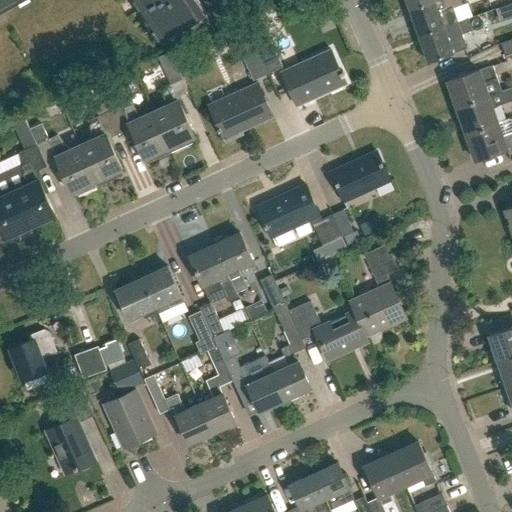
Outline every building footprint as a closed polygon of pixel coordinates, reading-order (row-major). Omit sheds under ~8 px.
[(0,0),(0,9),(17,0),(0,0)] [(199,0),(139,0),(166,39),(207,12),(199,0)] [(405,0),(409,10),(437,0),(405,0)] [(418,36),(458,22),(453,8),(462,5),(460,0),(437,0),(409,10),(418,36)] [(467,19),(458,22),(418,36),(427,62),(452,53),(445,32),(452,30),(454,36),(470,31),(467,19)] [(248,28),(268,74),(283,67),(270,38),(262,22),(248,28)] [(254,80),(268,74),(248,28),(233,35),(254,80)] [(505,55),(511,53),(511,39),(501,43),(505,55)] [(297,106),(346,84),(331,50),(281,71),(297,106)] [(457,108),(488,97),(488,96),(501,92),(497,78),(492,66),(479,71),(479,70),(447,81),(457,108)] [(189,92),(179,70),(167,75),(171,85),(162,89),(164,107),(153,112),(170,148),(195,136),(177,97),(189,92)] [(228,142),(245,134),(243,131),(274,117),(258,82),(209,105),(224,139),(226,138),(228,142)] [(457,108),(466,134),(497,123),(492,108),(511,100),(511,88),(501,92),(488,96),(488,97),(457,108)] [(108,139),(119,134),(109,113),(103,100),(93,105),(99,117),(89,122),(91,140),(80,145),(97,181),(122,170),(108,139)] [(145,159),(170,148),(153,112),(142,117),(131,103),(109,113),(119,134),(131,129),(145,159)] [(497,123),(466,134),(475,160),(507,149),(506,148),(511,146),(511,131),(502,136),(497,123)] [(41,124),(29,129),(37,146),(47,167),(58,162),(72,192),(97,181),(80,145),(70,150),(58,136),(49,140),(41,124)] [(47,167),(37,146),(20,153),(22,166),(6,173),(31,227),(55,216),(35,173),(47,167)] [(344,202),(390,181),(377,151),(330,173),(344,202)] [(0,227),(5,239),(31,227),(6,173),(0,175),(0,227)] [(343,236),(333,214),(322,219),(306,185),(258,207),(272,239),(311,221),(323,246),(343,236)] [(333,214),(343,236),(353,232),(343,209),(333,214)] [(215,245),(230,279),(241,274),(239,269),(254,263),(241,233),(215,245)] [(215,245),(190,257),(210,302),(225,296),(228,302),(239,297),(230,279),(215,245)] [(351,303),(355,312),(366,335),(406,316),(387,275),(398,270),(387,245),(364,256),(380,289),(351,303)] [(156,308),(168,302),(170,307),(184,301),(168,266),(142,278),(156,308)] [(273,309),(285,304),(272,275),(260,280),(273,309)] [(158,312),(156,308),(142,278),(116,290),(129,319),(143,313),(145,318),(158,312)] [(200,311),(201,310),(213,338),(218,336),(218,335),(224,332),(211,302),(199,308),(200,311)] [(366,335),(355,312),(323,327),(311,302),(289,312),(302,340),(316,334),(328,359),(368,340),(366,335)] [(268,363),(273,373),(286,400),(311,389),(295,353),(306,348),(302,340),(289,312),(286,305),(275,310),(291,345),(281,350),(284,355),(268,363)] [(208,351),(217,347),(213,338),(201,310),(200,311),(188,316),(199,341),(195,342),(200,354),(207,351),(208,351)] [(511,357),(511,327),(490,335),(499,362),(511,357)] [(22,379),(46,370),(41,358),(57,351),(49,332),(44,329),(29,335),(30,340),(10,348),(22,379)] [(218,336),(213,338),(217,347),(233,381),(244,376),(248,384),(247,384),(260,412),(286,400),(273,373),(268,363),(253,369),(250,364),(241,368),(235,354),(228,357),(218,336)] [(105,346),(98,349),(97,346),(74,354),(83,378),(106,369),(105,365),(123,359),(115,339),(104,344),(105,346)] [(140,370),(151,364),(139,339),(128,344),(140,370)] [(199,404),(213,434),(236,423),(223,394),(220,387),(233,381),(217,347),(208,351),(219,376),(206,381),(214,397),(199,404)] [(508,388),(511,386),(511,357),(499,362),(508,388)] [(171,358),(152,361),(154,373),(173,370),(171,358)] [(134,359),(109,370),(120,393),(144,382),(134,359)] [(213,434),(199,404),(185,410),(178,394),(165,400),(154,375),(145,380),(160,414),(173,409),(190,444),(213,434)] [(65,474),(96,460),(79,423),(95,416),(80,383),(69,388),(75,401),(49,412),(55,426),(45,430),(65,474)] [(124,448),(155,434),(136,390),(105,404),(124,448)] [(392,455),(406,486),(422,478),(425,487),(436,482),(418,443),(392,455)] [(392,455),(367,466),(381,497),(367,503),(368,505),(371,511),(386,511),(383,506),(393,501),(390,493),(406,486),(392,455)] [(314,474),(330,509),(353,499),(348,488),(349,488),(338,464),(314,474)] [(313,511),(316,511),(324,511),(330,509),(314,474),(290,485),(301,509),(295,511),(313,511)] [(75,501),(84,499),(79,481),(70,483),(75,501)] [(417,511),(433,511),(447,506),(442,493),(414,506),(417,511)] [(244,506),(246,511),(275,511),(268,495),(244,506)]
